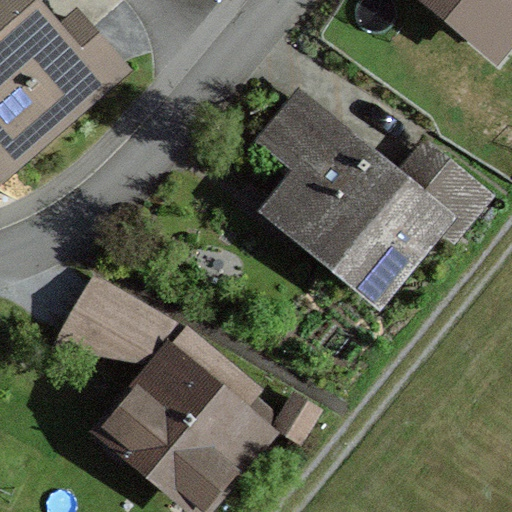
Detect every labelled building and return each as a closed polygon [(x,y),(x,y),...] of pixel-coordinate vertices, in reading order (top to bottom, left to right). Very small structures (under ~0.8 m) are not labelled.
[(0,0),(0,164),(21,146),(24,149),(117,67),(77,21),(47,47),(5,0),(0,0)] [(511,0),(446,0),(499,44),(511,27),(511,0)] [(379,289),(435,220),(450,233),(480,197),(429,156),(401,191),(302,110),(272,146),(308,176),(281,208),(379,289)] [(171,318),(95,277),(65,331),(141,372),(171,318)] [(168,364),(113,429),(201,503),(272,418),(249,399),(233,418),(168,364)] [(321,409),(294,392),(275,424),(303,440),(321,409)]
